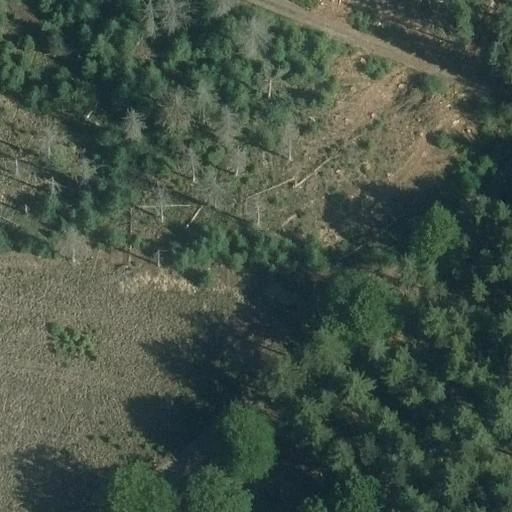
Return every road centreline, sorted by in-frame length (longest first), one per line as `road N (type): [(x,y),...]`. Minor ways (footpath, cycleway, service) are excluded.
road 1 (track): [(146,511),(511,188)]
road 2 (track): [(511,81),(489,54),(321,0)]
